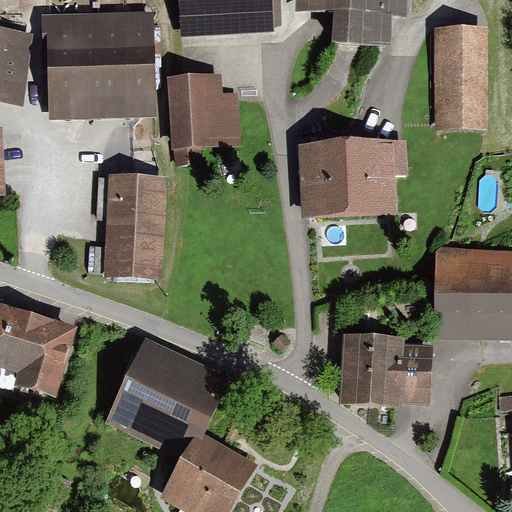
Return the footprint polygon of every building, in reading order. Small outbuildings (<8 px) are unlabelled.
[(273,0),(177,0),(180,34),(274,30),(273,0)] [(410,0),(297,0),(297,11),(336,12),(334,44),(391,46),(392,15),(410,15),(410,0)] [(46,119),(155,116),(152,12),(44,15),(46,119)] [(35,39),(0,33),(0,106),(25,110),(35,39)] [(435,34),(436,137),(489,138),(489,33),(435,34)] [(222,74),(168,77),(173,164),(202,162),(201,149),(243,147),(240,91),(223,92),(222,74)] [(409,146),(299,151),(304,224),(399,219),(399,181),(411,180),(409,146)] [(167,178),(110,175),(104,278),(162,281),(167,178)] [(436,344),(511,343),(511,255),(438,254),(436,344)] [(79,328),(0,302),(0,385),(5,370),(18,374),(15,385),(57,398),(79,328)] [(291,344),(283,335),(273,343),(281,353),(291,344)] [(160,496),(192,511),(232,511),(257,462),(198,433),(226,378),(146,339),(105,423),(178,458),(160,496)] [(407,348),(407,342),(345,339),(342,409),(403,413),(404,407),(432,409),(435,350),(407,348)] [(511,395),(499,397),(500,412),(511,411),(511,395)] [(59,511),(73,485),(45,471),(30,504),(44,511),(59,511)] [(0,511),(20,511),(25,504),(0,493),(0,511)]
